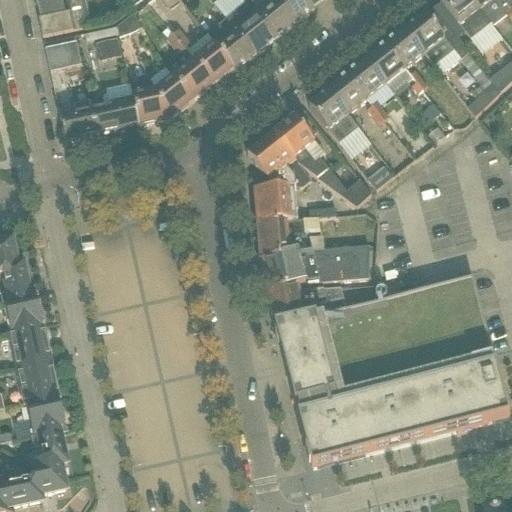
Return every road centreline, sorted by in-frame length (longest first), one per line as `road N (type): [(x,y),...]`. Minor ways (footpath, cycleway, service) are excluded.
road 1 (residential): [(271,511),(196,157)]
road 2 (residential): [(118,511),(47,189)]
road 3 (residential): [(196,157),(393,0)]
road 4 (residential): [(314,511),(511,463)]
road 5 (residential): [(53,188),(11,0)]
road 6 (residential): [(53,188),(196,157)]
